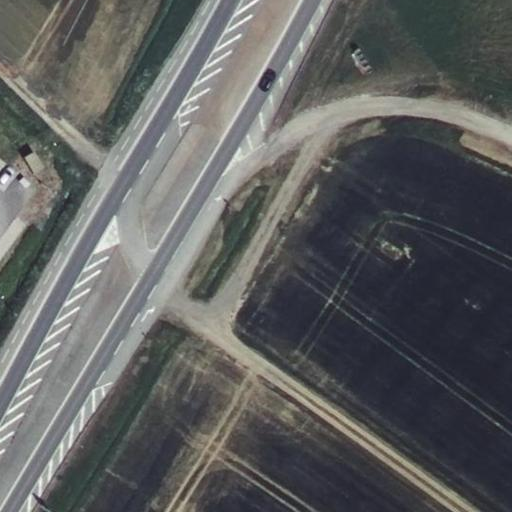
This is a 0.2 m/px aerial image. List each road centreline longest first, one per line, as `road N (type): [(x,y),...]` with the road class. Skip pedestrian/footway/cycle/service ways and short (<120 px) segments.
road 1 (track): [(461,511),(146,283)]
road 2 (primary): [(146,283),(313,0)]
road 3 (primary): [(9,511),(146,283)]
road 4 (primary): [(123,182),(0,406)]
road 5 (primary): [(230,0),(123,182)]
road 6 (unclassified): [(123,182),(0,66)]
